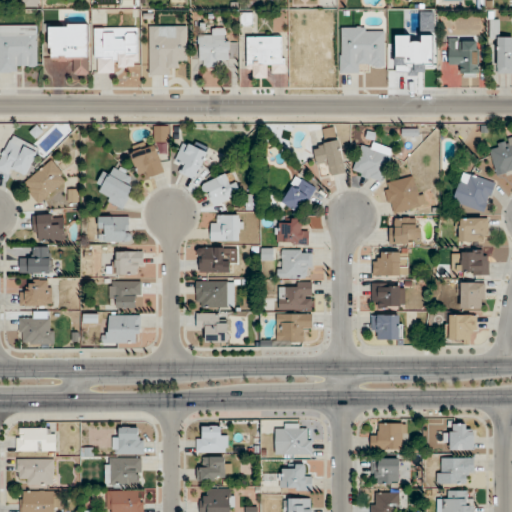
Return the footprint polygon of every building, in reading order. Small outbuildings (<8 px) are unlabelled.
[(0,72),(19,73),(19,65),(38,65),(38,25),(0,24),(0,72)] [(89,75),(89,24),(49,24),(49,59),(69,59),(69,75),(89,75)] [(148,26),(148,75),(168,75),(168,66),(187,66),(187,26),(148,26)] [(385,27),(340,27),(340,73),(362,73),(362,64),(385,64),(385,27)] [(115,73),(115,66),(137,66),(137,28),(94,28),(94,73),(115,73)] [(219,66),(219,57),(228,57),(228,28),(208,28),(208,37),(199,37),(199,66),(219,66)] [(285,37),(247,37),(247,78),(268,78),(268,72),(285,72),(285,37)] [(497,73),(511,73),(511,37),(497,37),(497,73)] [(459,77),(478,77),(478,39),(449,39),(449,66),(459,66),(459,77)] [(169,125),(153,125),(153,141),(169,141),(169,125)] [(313,146),(318,166),(327,164),(330,176),(346,173),(335,127),(323,130),(326,143),(313,146)] [(0,160),(0,170),(13,177),(16,169),(27,174),(39,148),(12,136),(0,160)] [(497,176),(511,172),(511,137),(497,141),(499,149),(490,152),(497,176)] [(184,164),(180,173),(195,179),(207,151),(183,141),(175,161),(184,164)] [(369,149),(362,146),(352,171),(380,182),(394,150),(372,141),(369,149)] [(131,152),(140,180),(164,172),(155,144),(131,152)] [(22,185),(39,204),(68,178),(51,159),(22,185)] [(111,176),(103,172),(98,184),(104,187),(99,197),(123,208),(132,187),(126,184),(130,175),(115,167),(111,176)] [(212,207),(241,193),(232,171),(202,185),(212,207)] [(495,182),(462,172),(452,205),(485,215),(495,182)] [(391,214),(425,206),(418,176),(384,183),(391,214)] [(315,188),(296,177),(282,202),(301,213),(315,188)] [(63,241),(63,214),(34,214),(34,241),(63,241)] [(129,241),(129,216),(99,216),(99,241),(129,241)] [(211,241),(241,241),(241,216),(211,216),(211,241)] [(419,218),(389,218),(389,244),(419,244),(419,218)] [(488,242),(488,218),(459,218),(459,242),(488,242)] [(277,244),(309,244),(309,228),(300,228),(300,220),(277,220),(277,244)] [(30,247),(30,257),(20,257),(20,273),(51,273),(51,247),(30,247)] [(235,248),(198,248),(198,273),(235,273),(235,248)] [(311,250),(278,250),(278,278),(311,278),(311,250)] [(488,275),(488,251),(452,251),(452,275),(488,275)] [(142,252),(115,252),(115,275),(142,275),(142,252)] [(408,252),(374,253),(374,275),(408,275),(408,252)] [(52,280),(31,280),(30,290),(20,290),(20,305),(51,305),(52,280)] [(119,307),(140,307),(140,282),(109,282),(109,300),(119,300),(119,307)] [(233,307),(233,282),(196,282),(196,307),(233,307)] [(458,308),(484,308),(484,282),(458,282),(458,308)] [(312,309),(312,283),(279,283),(279,309),(312,309)] [(404,283),(371,283),(372,307),(404,306),(404,283)] [(217,313),(197,313),(197,328),(206,328),(206,342),(228,342),(228,323),(217,323),(217,313)] [(302,341),(302,332),(312,332),(312,314),(277,314),(277,341),(302,341)] [(106,315),(106,346),(140,346),(140,315),(106,315)] [(402,315),(372,315),(372,339),(402,339),(402,315)] [(446,340),(476,340),(476,315),(446,315),(446,340)] [(54,318),(20,318),(20,344),(54,344),(54,318)] [(370,433),(370,449),(406,449),(406,423),(380,423),(380,433),(370,433)] [(450,450),(473,450),(473,424),(450,424),(450,450)] [(276,425),(275,454),(311,455),(311,432),(301,431),(301,425),(276,425)] [(197,453),(227,453),(227,427),(197,427),(197,453)] [(56,451),(56,428),(17,428),(17,451),(56,451)] [(120,437),(113,437),(113,453),(143,453),(143,428),(120,428),(120,437)] [(203,466),(197,466),(197,480),(230,480),(230,457),(203,457),(203,466)] [(141,458),(104,458),(104,484),(141,484),(141,458)] [(473,458),(437,458),(438,484),(464,484),(464,475),(473,475),(473,458)] [(54,485),(54,459),(16,459),(16,477),(27,477),(27,485),(54,485)] [(398,484),(398,459),(373,459),(373,484),(398,484)] [(280,490),(311,490),(311,464),(280,464),(280,490)] [(233,511),(233,489),(208,489),(208,496),(200,496),(199,511),(233,511)] [(55,511),(55,491),(21,491),(20,511),(55,511)] [(143,511),(143,491),(107,491),(106,511),(143,511)] [(468,491),(449,492),(449,499),(442,499),(441,511),(472,511),(472,498),(468,498),(468,491)] [(398,511),(399,493),(371,493),(371,511),(398,511)] [(311,511),(311,498),(285,498),(285,511),(311,511)]
